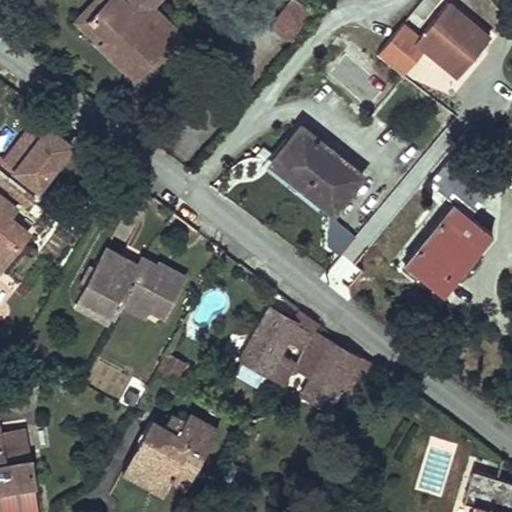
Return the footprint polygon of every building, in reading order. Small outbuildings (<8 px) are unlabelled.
[(93,19),(112,0),(99,0),(81,19),(105,43),(111,37),(93,19)] [(112,0),(93,19),(111,37),(105,43),(137,76),(169,44),(173,48),(185,36),(155,7),(161,0),(112,0)] [(292,39),(314,12),(299,0),(287,0),(270,21),(292,39)] [(457,76),(489,38),(448,3),(416,41),(457,76)] [(0,157),(0,177),(33,202),(74,147),(32,116),(1,158),(0,157)] [(365,175),(303,125),(273,162),(335,211),(365,175)] [(497,186),(457,152),(431,182),(455,203),(440,221),(434,227),(405,263),(443,295),(493,234),(472,216),(497,186)] [(0,251),(8,258),(27,232),(8,218),(16,208),(0,196),(0,251)] [(338,254),(353,238),(335,221),(320,237),(338,254)] [(109,243),(106,249),(140,268),(143,261),(109,243)] [(140,268),(106,249),(80,298),(116,317),(122,306),(126,299),(152,313),(164,320),(186,278),(168,268),(146,256),(143,261),(140,268)] [(0,266),(2,267),(8,258),(0,251),(0,266)] [(171,263),(168,268),(186,278),(188,272),(171,263)] [(116,317),(80,298),(77,303),(113,322),(116,317)] [(126,299),(122,306),(147,320),(152,313),(126,299)] [(314,329),(317,325),(319,322),(299,311),(294,321),(270,307),(239,358),(242,361),(237,371),(259,383),(265,373),(267,374),(285,383),(294,365),(296,361),(278,350),(288,337),(304,347),(311,335),(314,329)] [(331,341),(314,329),(311,335),(304,347),(296,361),(294,365),(312,375),(329,345),(331,341)] [(312,375),(302,392),(329,408),(357,355),(331,341),(329,345),(312,375)] [(374,364),(357,355),(341,385),(358,394),(374,364)] [(180,379),(186,362),(168,356),(162,372),(180,379)] [(145,477),(166,488),(171,479),(185,486),(216,430),(187,414),(182,423),(175,435),(162,428),(149,421),(136,445),(143,449),(136,462),(149,469),(145,477)] [(175,435),(182,423),(169,415),(162,428),(175,435)] [(0,440),(3,462),(30,458),(24,423),(0,427),(0,440)] [(0,511),(37,511),(34,488),(30,458),(3,462),(0,440),(0,511)] [(163,495),(166,488),(145,477),(149,469),(136,462),(143,449),(136,445),(121,472),(141,483),(163,495)] [(511,511),(511,481),(472,469),(462,501),(473,504),(470,511),(511,511)]
